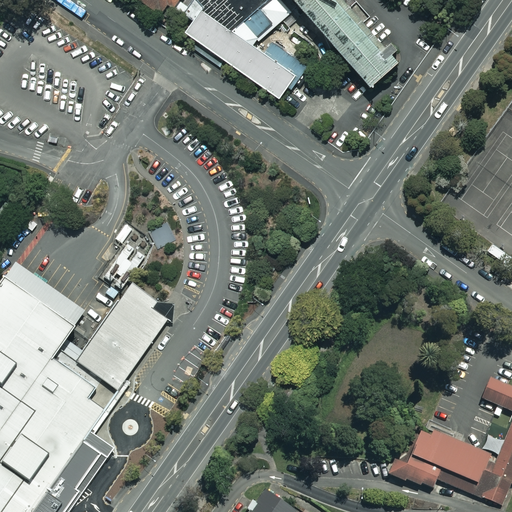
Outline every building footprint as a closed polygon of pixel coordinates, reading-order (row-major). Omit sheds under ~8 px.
[(143,0),(159,11),(166,1),(172,5),(176,0),(143,0)] [(176,0),(172,5),(191,18),(183,30),(196,39),(190,47),(220,67),(224,60),(277,97),(286,86),(291,89),(309,66),(265,34),(281,18),(288,26),(297,18),(281,0),(176,0)] [(293,0),(343,56),(370,87),(399,61),(390,52),(395,48),(390,42),(385,46),(343,0),(293,0)] [(176,240),(167,223),(150,232),(156,245),(159,249),(176,240)] [(0,511),(28,511),(78,444),(91,426),(104,408),(88,397),(96,385),(57,358),(56,359),(53,357),(50,355),(83,308),(30,272),(23,267),(14,261),(4,275),(1,273),(0,274),(0,240),(1,240),(5,234),(0,230),(0,511)] [(74,360),(115,389),(166,317),(169,319),(172,321),(172,316),(174,301),(163,300),(155,299),(133,283),(129,281),(120,294),(118,297),(114,303),(109,310),(105,316),(100,323),(74,360)] [(221,341),(226,344),(230,339),(226,335),(221,341)] [(393,464),(389,474),(406,482),(407,480),(421,486),(422,484),(433,488),(437,479),(502,506),(511,483),(511,386),(508,384),(494,379),(486,399),(498,404),(511,409),(511,424),(496,464),(488,461),(490,454),(435,432),(433,437),(421,432),(408,464),(395,458),(393,464)] [(78,444),(95,455),(102,461),(115,444),(107,438),(91,426),(78,444)] [(296,511),(298,511),(268,490),(266,489),(256,502),(253,500),(252,501),(247,509),(249,510),(248,511),(296,511)]
